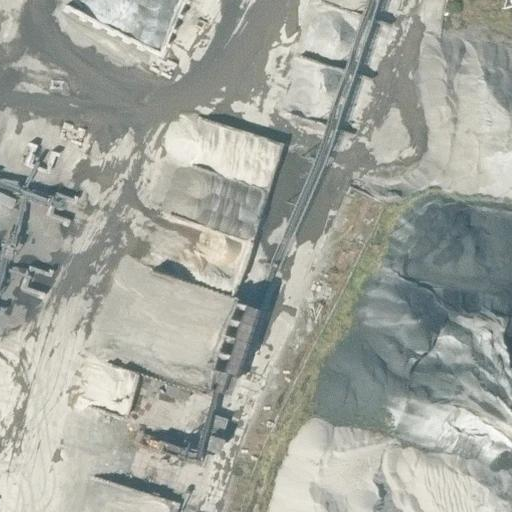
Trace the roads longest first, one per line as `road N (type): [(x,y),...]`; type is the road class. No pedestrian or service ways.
road 1 (track): [(246,0),(46,328),(6,511)]
road 2 (track): [(156,147),(126,100),(103,34),(102,0)]
